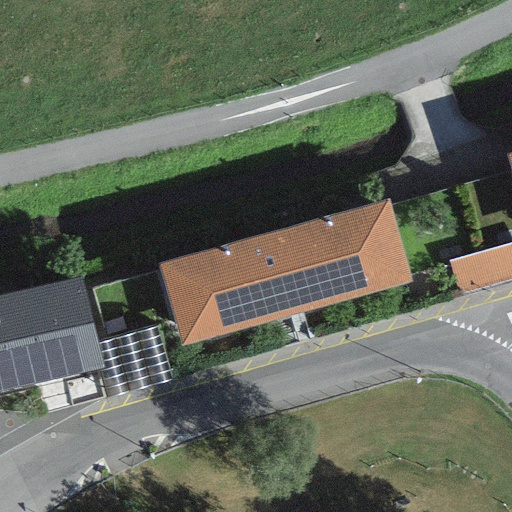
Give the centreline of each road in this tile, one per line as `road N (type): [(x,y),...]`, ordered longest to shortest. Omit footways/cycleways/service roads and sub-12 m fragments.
road 1 (unclassified): [(511,15),(416,64),(0,174)]
road 2 (residential): [(21,472),(114,433),(396,352),(438,346),(489,363)]
